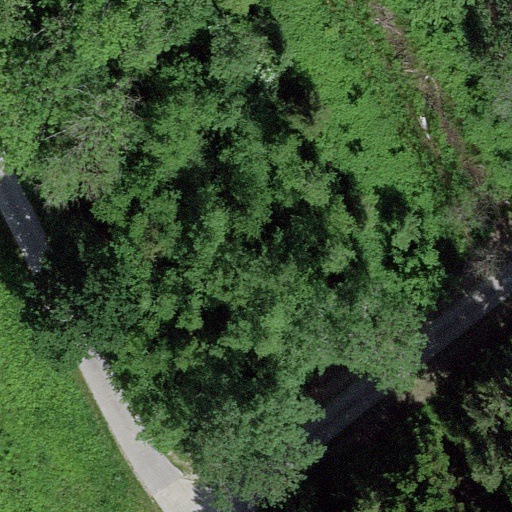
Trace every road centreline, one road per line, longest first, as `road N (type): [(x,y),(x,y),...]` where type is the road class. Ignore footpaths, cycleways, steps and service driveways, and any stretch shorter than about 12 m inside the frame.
road 1 (track): [(188,511),(0,178)]
road 2 (track): [(511,276),(223,511)]
